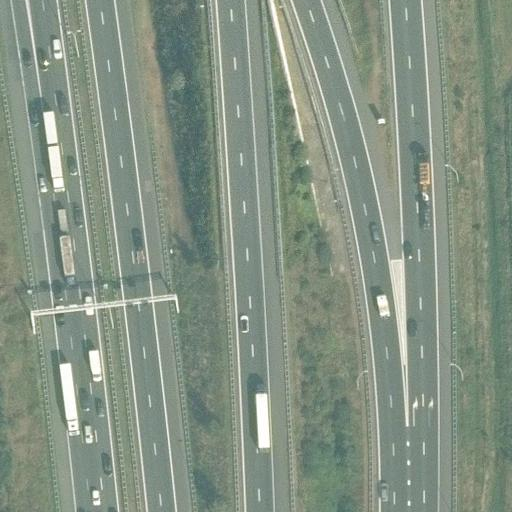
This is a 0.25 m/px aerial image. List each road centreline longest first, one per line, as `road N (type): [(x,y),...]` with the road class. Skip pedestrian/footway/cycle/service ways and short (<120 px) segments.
road 1 (motorway): [(164,511),(104,0)]
road 2 (motorway): [(264,511),(234,0)]
road 3 (motorway): [(405,430),(373,225),(333,63),(307,0)]
road 4 (motorway): [(405,430),(415,263),(405,0)]
road 5 (motorway): [(51,126),(94,511)]
road 6 (motorway): [(22,0),(51,126)]
road 7 (motorway): [(36,0),(51,126)]
